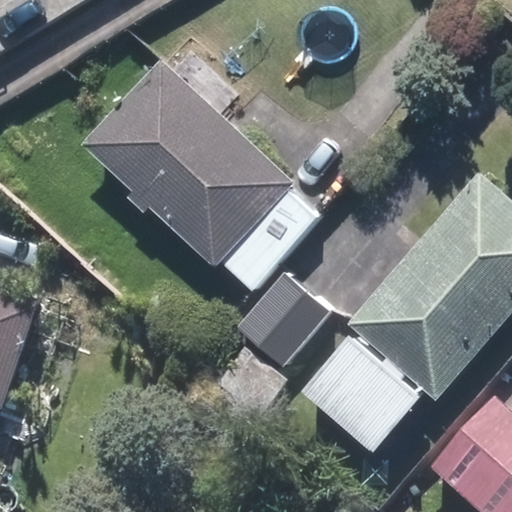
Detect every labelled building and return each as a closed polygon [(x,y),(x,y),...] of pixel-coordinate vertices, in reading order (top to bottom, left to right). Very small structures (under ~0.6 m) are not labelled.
[(0,63),(18,52),(0,22),(0,63)] [(168,85),(95,157),(213,268),(283,195),(168,85)] [(369,321),(453,395),(511,328),(511,187),(498,175),(369,321)] [(283,290),(242,340),(283,376),(325,326),(283,290)] [(0,411),(20,418),(54,313),(0,295),(0,411)] [(145,317),(189,362),(208,344),(164,298),(145,317)] [(511,511),(511,440),(495,424),(440,481),(472,511),(511,511)] [(154,477),(195,511),(223,477),(182,444),(154,477)] [(397,511),(425,511),(409,498),(397,511)]
